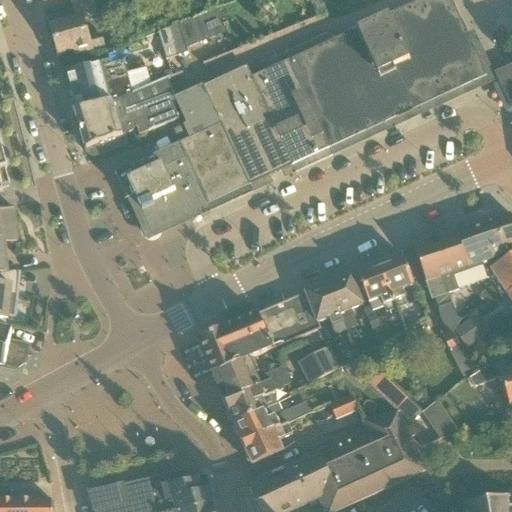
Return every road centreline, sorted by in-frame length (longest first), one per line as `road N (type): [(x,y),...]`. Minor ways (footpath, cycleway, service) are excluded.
road 1 (tertiary): [(136,343),(509,158)]
road 2 (residential): [(136,343),(89,264),(10,0)]
road 3 (residential): [(136,343),(174,412),(209,441),(230,511)]
road 4 (residential): [(394,511),(455,469),(511,470)]
road 5 (unclassified): [(75,511),(43,392)]
